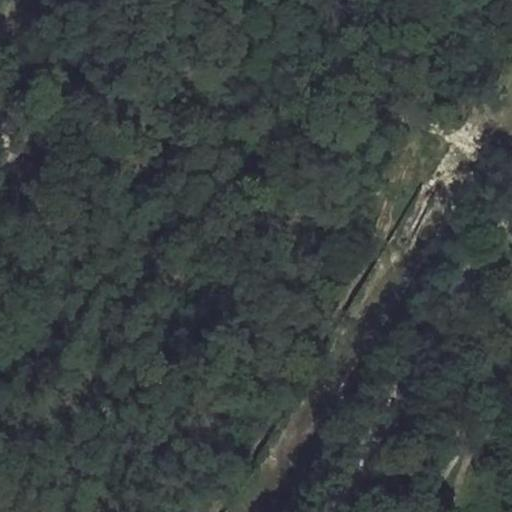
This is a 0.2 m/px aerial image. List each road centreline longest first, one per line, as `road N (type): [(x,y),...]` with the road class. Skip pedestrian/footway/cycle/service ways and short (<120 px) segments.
road 1 (track): [(511,171),(392,112),(349,79),(341,51),(358,0)]
road 2 (track): [(511,98),(412,285)]
